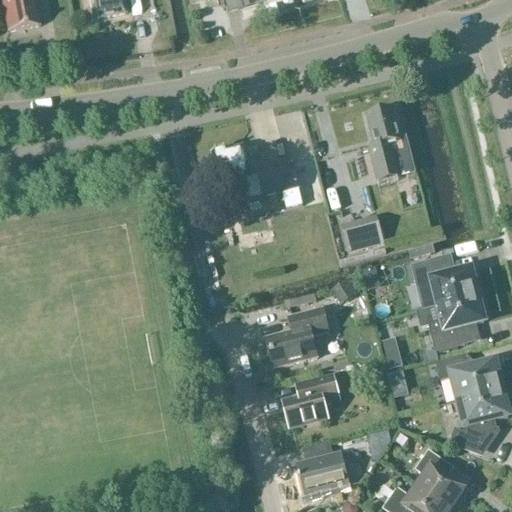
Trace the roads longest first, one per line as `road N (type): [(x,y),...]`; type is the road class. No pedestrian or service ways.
road 1 (tertiary): [(0,115),(157,100),(479,21)]
road 2 (residential): [(275,511),(230,335)]
road 3 (residential): [(511,149),(479,21)]
